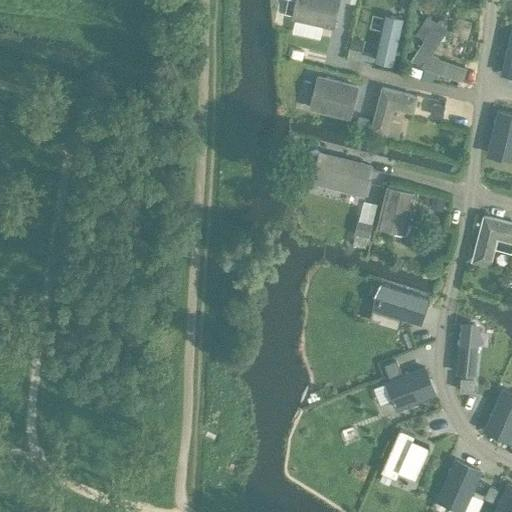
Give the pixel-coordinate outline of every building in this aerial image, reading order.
[(297,0),(293,16),(333,25),(338,0),(297,0)] [(459,78),(464,66),(441,57),(430,52),(447,27),(437,21),(427,14),(415,32),(425,39),(412,58),(422,64),(459,78)] [(386,16),(376,60),(392,64),(402,19),(386,16)] [(511,32),(510,33),(502,72),(511,74),(511,32)] [(352,33),(350,43),(362,46),(365,36),(352,33)] [(310,106),(349,116),(357,85),(318,75),(310,106)] [(393,105),(413,110),(417,95),(382,86),(371,129),(386,133),(393,105)] [(435,103),(433,113),(442,116),(445,105),(435,103)] [(511,112),(497,109),(488,149),(511,153),(511,112)] [(360,114),(356,126),(366,128),(369,117),(360,114)] [(313,172),(364,186),(370,163),(320,149),(313,172)] [(407,222),(406,220),(413,192),(387,185),(377,224),(393,228),(394,230),(402,232),(405,230),(407,222)] [(433,193),(430,206),(442,209),(445,196),(433,193)] [(496,235),(511,238),(511,221),(484,214),(473,258),(489,262),(496,235)] [(359,218),(356,230),(369,233),(372,221),(359,218)] [(384,293),(378,310),(401,317),(420,323),(428,300),(381,285),(379,291),(384,293)] [(460,322),(454,371),(472,373),(477,327),(474,324),(460,322)] [(396,360),(385,364),(389,376),(401,372),(396,360)] [(424,367),(386,382),(397,411),(435,396),(424,367)] [(511,394),(500,390),(482,428),(510,441),(511,436),(511,394)] [(399,429),(380,471),(395,477),(397,471),(415,478),(428,447),(411,440),(413,435),(399,429)] [(437,496),(435,502),(458,511),(462,511),(474,486),(480,471),(454,459),(437,496)] [(392,478),(382,473),(380,480),(389,484),(392,478)] [(493,511),(511,511),(511,485),(506,483),(493,511)] [(489,486),(484,498),(492,501),(497,489),(489,486)]
